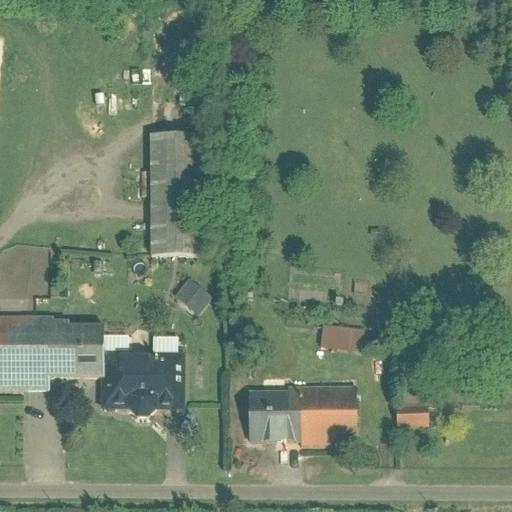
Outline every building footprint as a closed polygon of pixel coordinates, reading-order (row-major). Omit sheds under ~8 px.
[(206,134),(155,134),(155,256),(206,256),(206,134)] [(215,302),(193,281),(179,297),(201,317),(215,302)] [(112,355),(112,327),(75,326),(75,321),(0,320),(0,394),(60,395),(60,383),(112,384),(112,355)] [(372,334),(331,329),(328,355),(369,360),(372,334)] [(111,411),(188,411),(188,355),(112,355),(112,384),(111,411)] [(354,392),(249,392),(249,444),(355,443),(354,392)] [(437,411),(403,411),(403,431),(437,430),(437,411)]
